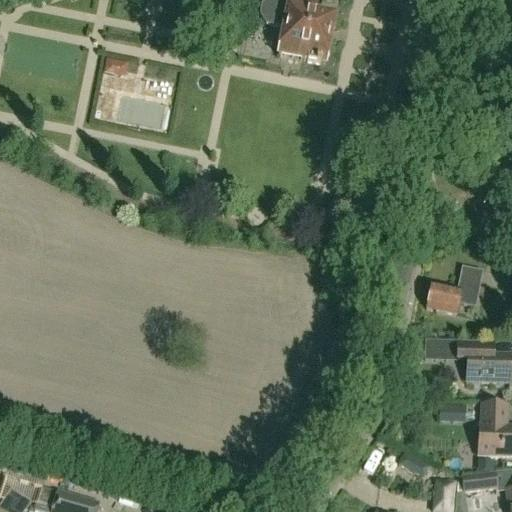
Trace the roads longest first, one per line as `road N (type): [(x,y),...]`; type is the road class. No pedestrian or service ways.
road 1 (tertiary): [(307,511),(360,436),(420,213)]
road 2 (tertiary): [(420,213),(461,0)]
